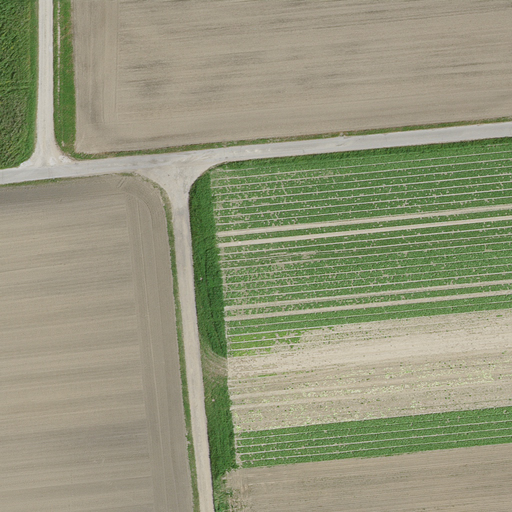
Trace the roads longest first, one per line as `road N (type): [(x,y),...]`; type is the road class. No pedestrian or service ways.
road 1 (residential): [(0,175),(511,127)]
road 2 (track): [(174,160),(206,511)]
road 3 (track): [(37,172),(40,0)]
